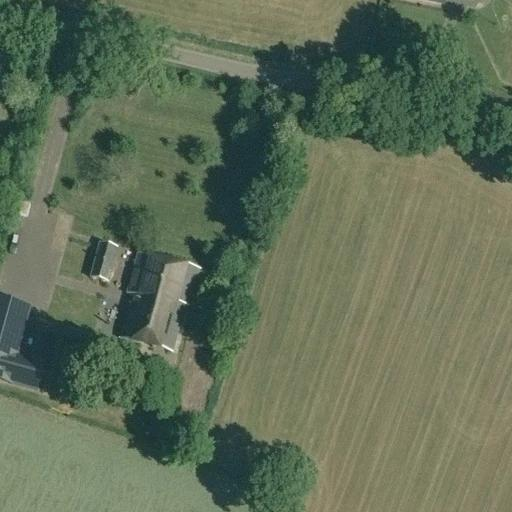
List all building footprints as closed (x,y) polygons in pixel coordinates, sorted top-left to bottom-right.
[(6,245),(24,247),(28,221),(10,218),(6,245)] [(101,244),(92,279),(108,283),(118,249),(101,244)] [(137,263),(135,267),(134,274),(128,294),(132,295),(120,338),(173,353),(186,306),(191,307),(201,270),(139,254),(137,263)] [(31,331),(0,322),(0,380),(16,385),(31,331)] [(174,423),(194,429),(199,413),(179,407),(174,423)]
